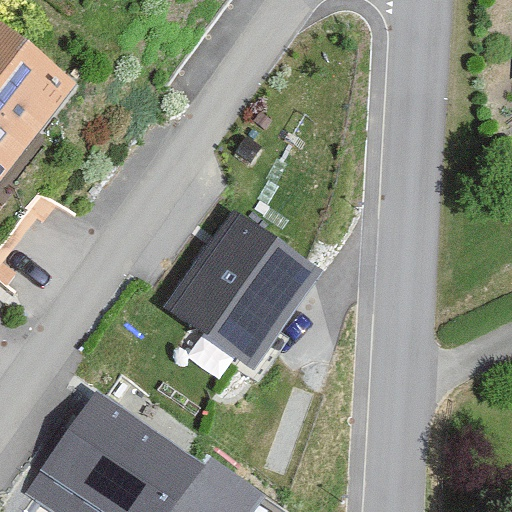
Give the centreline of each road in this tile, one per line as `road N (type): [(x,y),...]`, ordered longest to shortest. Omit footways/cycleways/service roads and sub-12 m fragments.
road 1 (unclassified): [(395,511),(437,0)]
road 2 (residential): [(0,417),(296,0)]
